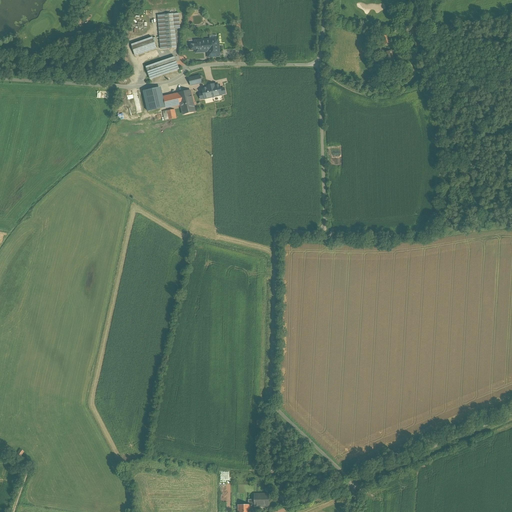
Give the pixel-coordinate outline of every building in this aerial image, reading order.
[(179,14),(158,15),(161,49),(176,48),(175,29),(180,28),(179,14)] [(388,35),(379,39),(381,45),(390,42),(388,35)] [(153,38),(132,45),(135,56),(156,49),(153,38)] [(218,39),(195,42),(196,44),(190,44),(191,50),(196,50),(196,53),(208,52),(208,57),(220,56),(218,39)] [(392,50),(382,55),(387,66),(397,62),(392,50)] [(175,57),(146,67),(150,79),(179,69),(175,57)] [(200,76),(189,78),(191,86),(202,83),(200,76)] [(161,87),(143,92),(148,112),(165,108),(161,87)] [(178,94),(164,97),(166,108),(180,105),(183,114),(195,112),(190,91),(178,93),(178,94)] [(174,110),(163,112),(165,120),(176,118),(174,110)] [(269,494),(254,495),(254,500),(248,500),(248,505),(250,505),(254,505),(254,506),(269,506),(269,494)]
